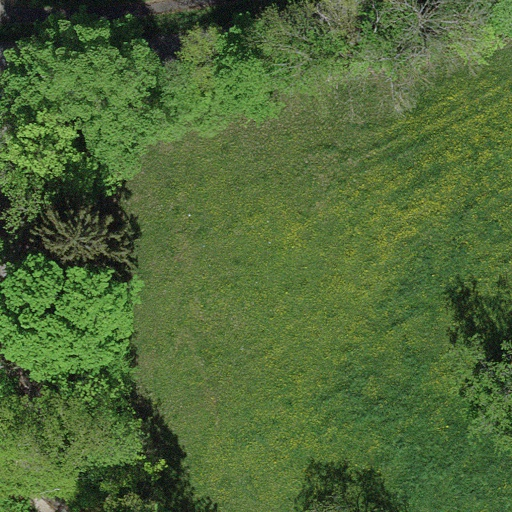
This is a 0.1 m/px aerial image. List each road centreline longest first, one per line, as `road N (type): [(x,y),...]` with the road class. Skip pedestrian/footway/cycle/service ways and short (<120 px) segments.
road 1 (tertiary): [(377,0),(151,53),(0,62)]
road 2 (track): [(12,222),(54,511)]
